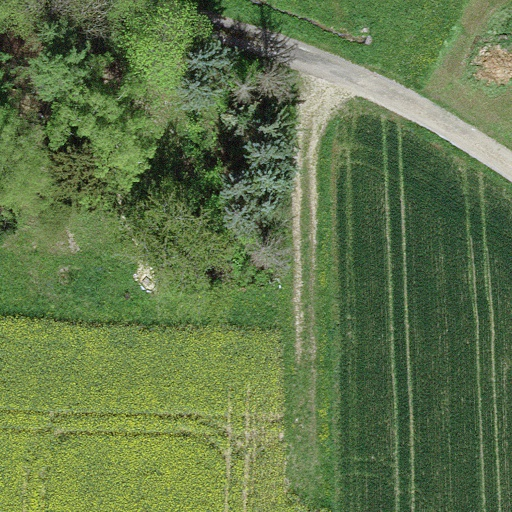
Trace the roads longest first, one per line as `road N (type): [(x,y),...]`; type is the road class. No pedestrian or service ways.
road 1 (track): [(101,0),(353,73),(414,101),(511,165)]
road 2 (track): [(320,63),(309,116),(301,501)]
